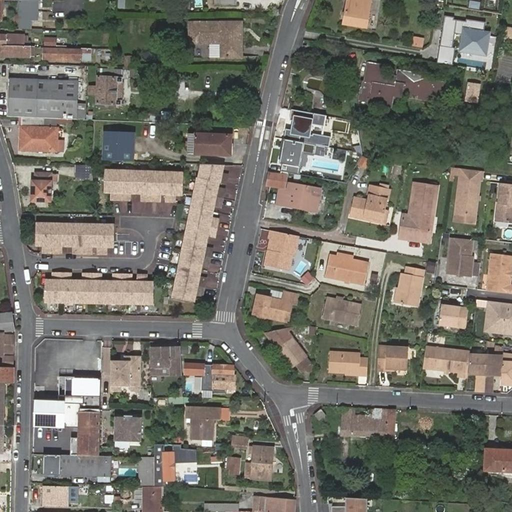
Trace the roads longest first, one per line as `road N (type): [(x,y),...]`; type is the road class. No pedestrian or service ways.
road 1 (residential): [(224,331),(272,85),(299,0)]
road 2 (residential): [(285,400),(511,405)]
road 3 (residential): [(27,324),(224,331)]
road 4 (residential): [(27,324),(23,511)]
road 5 (residential): [(18,264),(144,262),(150,223)]
